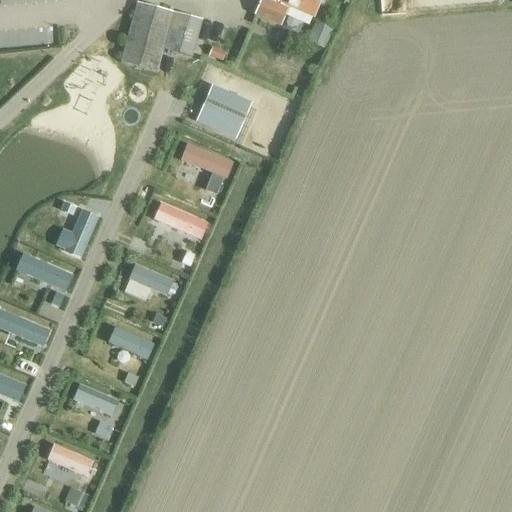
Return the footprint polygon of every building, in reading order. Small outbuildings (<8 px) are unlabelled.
[(287,8),(311,19),(319,0),(279,0),(278,2),(274,0),(259,0),(253,15),(279,27),(287,8)] [(162,51),(190,58),(200,22),(136,4),(120,64),(156,74),(162,51)] [(296,50),(306,23),(288,17),(279,44),(296,50)] [(224,59),(218,77),(259,92),(266,75),(224,59)] [(110,155),(124,124),(114,120),(101,150),(110,155)] [(191,128),(184,146),(234,166),(241,148),(191,128)] [(190,216),(197,202),(162,185),(155,199),(190,216)] [(84,368),(74,391),(120,410),(130,387),(84,368)] [(62,429),(53,448),(96,467),(104,448),(62,429)] [(87,494),(91,476),(75,473),(71,491),(87,494)]
